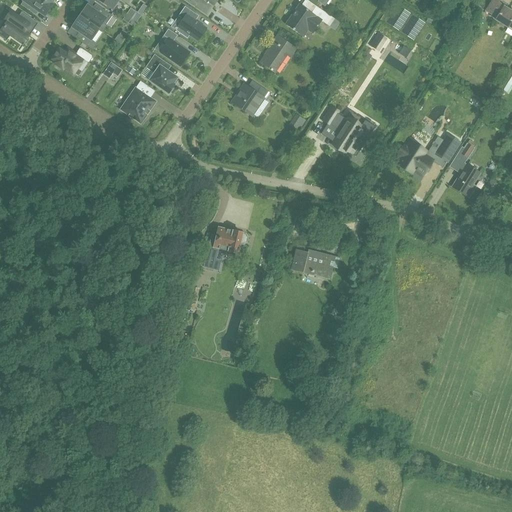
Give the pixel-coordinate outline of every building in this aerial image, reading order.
[(52,4),(51,3),(47,0),(24,0),(25,1),(23,5),(22,4),(21,4),(35,14),(37,9),(45,15),(52,4)] [(119,0),(98,0),(112,10),(119,0)] [(186,0),(208,15),(217,0),(186,0)] [(423,0),(419,7),(426,12),(433,0),(423,0)] [(479,5),(483,8),(488,0),(482,0),(481,2),(479,5)] [(499,1),(496,0),(492,0),(485,11),(496,18),(495,19),(511,29),(511,9),(510,11),(498,3),(499,1)] [(80,16),(99,29),(105,33),(106,32),(102,30),(113,15),(96,4),(93,8),(88,5),(80,16)] [(143,4),(137,13),(141,15),(147,7),(143,4)] [(286,26),(303,37),(301,35),(304,30),(308,30),(313,34),(322,22),(327,25),(332,18),(316,7),(311,14),(300,6),(286,26)] [(189,35),(197,41),(206,29),(199,24),(195,21),(198,16),(185,7),(178,16),(176,19),(181,22),(175,31),(187,39),(189,35)] [(5,20),(7,21),(2,29),(11,35),(15,38),(24,44),(30,36),(25,32),(34,19),(22,11),(19,16),(11,11),(5,20)] [(141,15),(137,13),(136,12),(128,23),(133,27),(141,15)] [(99,29),(80,16),(72,27),(80,32),(76,38),(88,46),(99,29)] [(161,53),(180,67),(190,53),(173,41),(177,36),(168,29),(164,36),(170,40),(161,53)] [(387,38),(378,32),(370,45),(379,50),(387,38)] [(115,40),(121,44),(124,40),(118,35),(115,40)] [(260,63),(275,74),(287,56),(290,58),(296,50),(277,36),(273,42),(274,43),(260,63)] [(50,57),(55,61),(54,62),(63,68),(64,67),(73,73),(83,59),(88,63),(93,56),(82,49),(78,55),(75,53),(74,55),(68,51),(66,54),(59,49),(56,54),(54,53),(50,57)] [(149,80),(168,94),(174,85),(173,84),(177,78),(163,69),(167,64),(154,55),(150,61),(158,67),(149,80)] [(103,74),(109,78),(113,73),(117,76),(121,70),(111,63),(103,74)] [(135,71),(129,67),(126,71),(132,75),(135,71)] [(231,102),(252,117),(265,99),(264,98),(268,92),(252,81),(247,87),(243,84),(231,102)] [(155,100),(159,94),(144,84),(140,90),(155,100)] [(121,109),(140,123),(155,102),(135,88),(121,109)] [(328,123),(340,131),(333,142),(332,144),(345,152),(346,151),(348,152),(353,155),(356,150),(359,152),(368,138),(364,135),(367,131),(348,119),(346,120),(333,112),(334,110),(330,108),(322,120),(326,122),(328,123)] [(299,130),(305,121),(297,116),(291,125),(299,130)] [(448,135),(444,141),(438,150),(432,147),(428,154),(425,152),(425,151),(411,142),(407,149),(404,147),(398,155),(402,157),(397,164),(411,173),(413,169),(423,176),(432,161),(436,155),(447,162),(460,143),(448,135)] [(460,154),(467,159),(474,148),(467,144),(460,154)] [(452,187),(466,195),(479,173),(466,165),(452,187)] [(495,181),(492,178),(486,189),(489,191),(495,181)] [(247,242),(248,238),(246,235),(218,228),(216,235),(215,239),(211,238),(204,267),(211,269),(216,248),(218,249),(228,251),(230,255),(234,256),(238,254),(241,255),(244,245),(247,242)] [(291,270),(329,280),(333,267),(337,269),(340,257),(336,256),(297,245),(291,270)] [(183,309),(193,312),(199,289),(188,286),(183,309)] [(236,330),(229,349),(236,352),(243,333),(236,330)]
